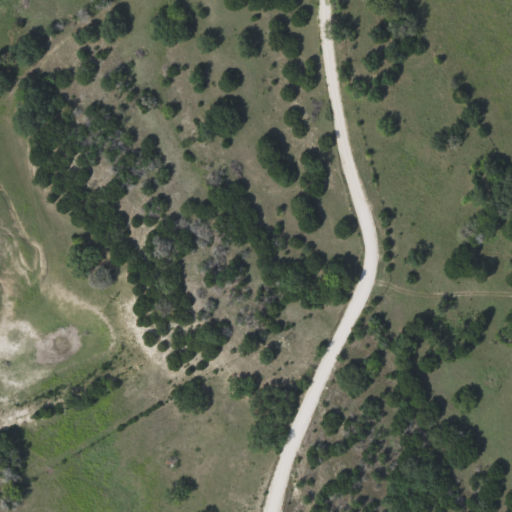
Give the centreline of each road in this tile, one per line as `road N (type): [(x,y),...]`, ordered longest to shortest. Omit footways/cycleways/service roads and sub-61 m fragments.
road 1 (residential): [(335,0),(349,124),(380,256),(301,435),(278,511)]
road 2 (track): [(374,213),(274,300),(161,346),(92,356),(0,347)]
